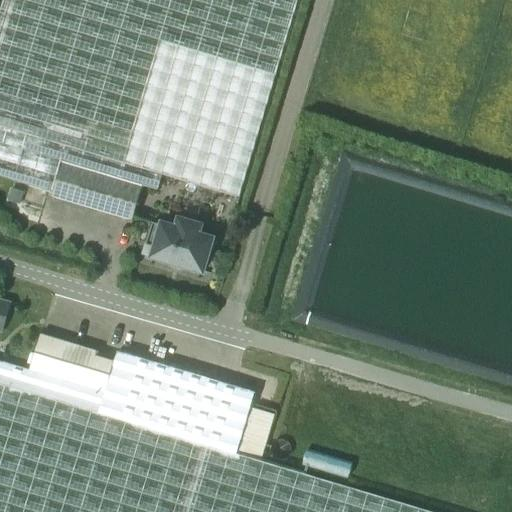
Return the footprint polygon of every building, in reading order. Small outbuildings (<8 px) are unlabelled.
[(0,143),(64,163),(63,164),(144,189),(144,188),(157,192),(162,174),(239,197),(297,0),(2,0),(0,10),(0,143)] [(0,177),(54,194),(63,164),(64,163),(0,143),(0,177)] [(63,164),(54,194),(53,199),(133,223),(144,189),(63,164)] [(187,270),(203,275),(213,241),(198,237),(201,228),(179,222),(177,231),(162,226),(162,229),(153,226),(144,256),(153,259),(152,260),(168,264),(168,265),(170,265),(170,266),(184,270),(185,270),(187,270)] [(0,299),(0,332),(1,332),(10,302),(0,299)] [(28,369),(107,393),(115,366),(94,360),(96,354),(38,338),(28,369)] [(107,393),(101,416),(237,456),(255,395),(119,354),(115,366),(107,393)] [(426,511),(237,456),(101,416),(107,393),(28,369),(0,360),(0,511),(426,511)]
